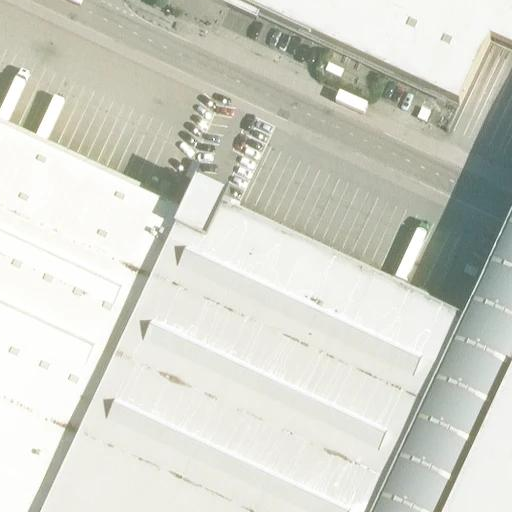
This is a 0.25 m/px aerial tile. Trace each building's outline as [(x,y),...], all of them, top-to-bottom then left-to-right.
[(511,33),(511,0),(209,0),(256,22),(260,16),(459,108),(498,27),(511,33)] [(183,220),(0,134),(0,511),(48,511),(184,221),(183,220)] [(377,511),(454,347),(464,327),(225,215),(231,201),(228,200),(226,203),(201,191),(203,188),(199,186),(183,220),(184,221),(48,511),(377,511)] [(511,225),(498,256),(488,276),(464,327),(454,347),(377,511),(450,511),(511,380),(511,225)] [(511,511),(511,380),(450,511),(511,511)]
